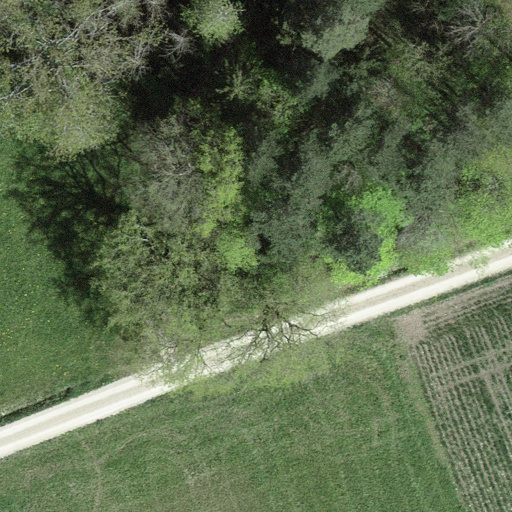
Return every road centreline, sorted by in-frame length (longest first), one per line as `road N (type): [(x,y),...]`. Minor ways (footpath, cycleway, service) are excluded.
road 1 (track): [(174,371),(151,267),(153,229),(188,128),(258,0)]
road 2 (track): [(174,371),(511,243)]
road 3 (track): [(0,437),(174,371)]
